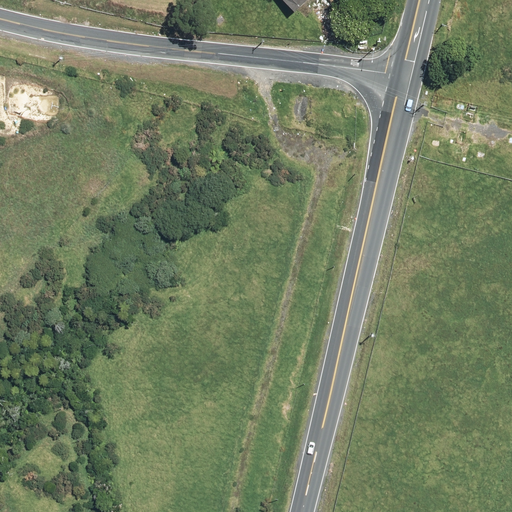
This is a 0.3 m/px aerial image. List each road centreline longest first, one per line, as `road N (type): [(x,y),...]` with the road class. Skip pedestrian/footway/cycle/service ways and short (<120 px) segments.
road 1 (secondary): [(401,76),(304,511)]
road 2 (tertiary): [(0,18),(108,40),(401,76)]
